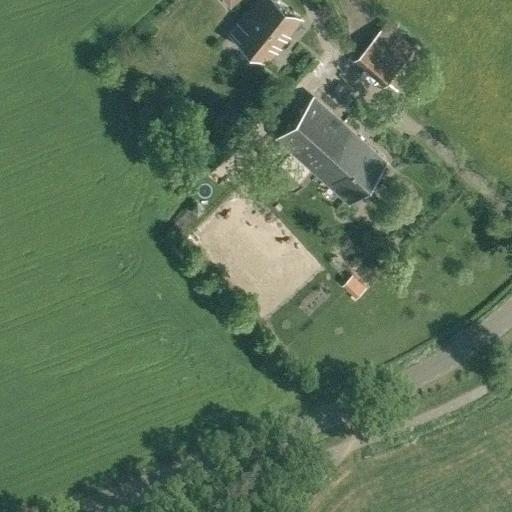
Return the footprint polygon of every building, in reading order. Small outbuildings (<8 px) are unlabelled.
[(267,63),(301,19),(277,0),(253,0),(228,32),(267,63)] [(382,84),(416,47),(385,20),(352,57),(382,84)] [(385,161),(312,95),(276,134),(349,200),(385,161)] [(191,121),(201,115),(192,102),(182,108),(191,121)] [(196,202),(190,208),(196,215),(203,209),(196,202)] [(346,279),(359,292),(365,286),(353,273),(346,279)]
